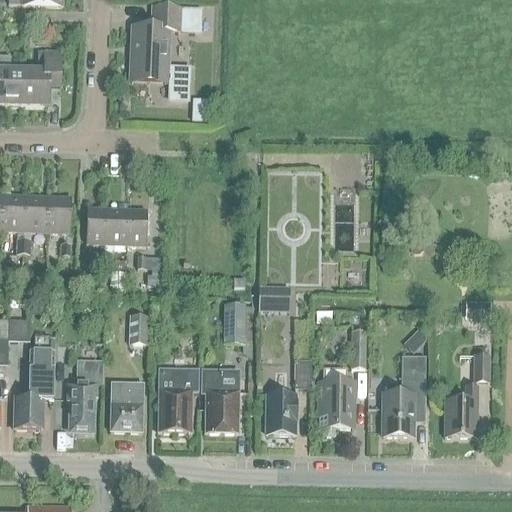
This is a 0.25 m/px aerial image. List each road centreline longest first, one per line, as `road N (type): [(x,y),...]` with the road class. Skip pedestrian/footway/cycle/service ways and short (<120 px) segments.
road 1 (tertiary): [(511,484),(0,475)]
road 2 (residential): [(92,144),(97,0)]
